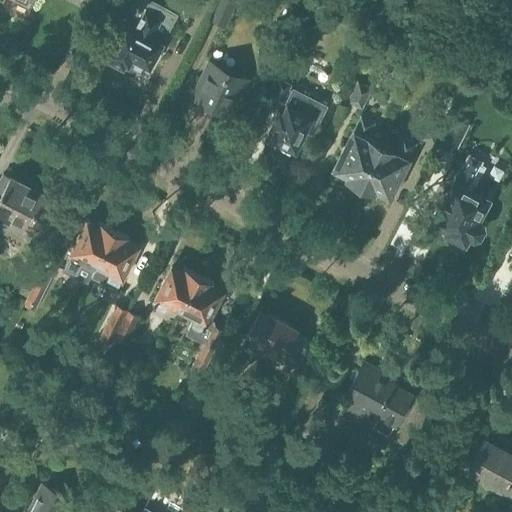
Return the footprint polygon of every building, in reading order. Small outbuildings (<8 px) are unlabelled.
[(137,0),(135,4),(109,52),(111,53),(111,54),(113,60),(121,64),(127,63),(127,62),(128,63),(131,57),(148,67),(168,30),(171,23),(175,16),(146,0),(137,0)] [(219,0),(211,18),(226,26),(238,0),(219,0)] [(211,60),(193,97),(230,115),(248,77),(211,60)] [(292,83),(279,77),(270,96),(283,102),(284,99),(291,86),(292,83)] [(356,82),(347,102),(363,109),(372,89),(356,82)] [(273,136),(295,148),(305,127),(312,131),(326,104),(291,86),(284,99),(287,100),(282,111),(281,110),(274,125),(278,126),(273,136)] [(434,118),(432,117),(421,138),(436,145),(452,114),(439,108),(434,118)] [(335,168),(346,174),(344,178),(360,186),(382,143),(368,136),(376,121),(361,114),(354,128),(355,129),(335,168)] [(456,117),(441,147),(454,153),(469,124),(456,117)] [(360,186),(376,194),(378,189),(389,195),(408,156),(410,156),(417,142),(402,134),(395,149),(382,143),(360,186)] [(433,219),(448,228),(447,231),(465,240),(469,233),(474,236),(479,235),(483,227),(482,222),(476,219),(488,198),(468,187),(477,169),(476,165),(468,161),(464,162),(448,192),(445,191),(437,206),(439,207),(433,219)] [(0,217),(27,231),(28,228),(39,234),(56,199),(3,173),(0,179),(0,189),(3,191),(0,196),(0,217)] [(70,254),(65,265),(62,269),(87,281),(96,265),(115,229),(100,222),(98,226),(88,221),(71,255),(70,254)] [(96,265),(109,272),(107,277),(119,283),(137,245),(126,240),(128,236),(115,229),(96,265)] [(155,304),(165,309),(167,304),(181,311),(199,274),(185,267),(183,271),(172,266),(153,303),(155,304)] [(43,267),(25,302),(36,308),(54,273),(43,267)] [(186,334),(203,342),(190,371),(202,377),(225,329),(215,325),(216,323),(214,323),(215,321),(209,318),(222,290),(211,285),(213,281),(199,274),(181,311),(194,317),(186,334)] [(127,310),(117,305),(102,337),(112,342),(115,337),(114,337),(127,310)] [(261,308),(247,334),(238,329),(230,344),(239,349),(245,338),(281,357),(297,327),(261,308)] [(114,337),(115,337),(126,343),(139,316),(127,310),(114,337)] [(297,367),(311,341),(298,333),(284,359),(297,367)] [(341,404),(375,422),(378,417),(395,426),(401,414),(405,415),(409,406),(406,405),(412,394),(389,381),(391,376),(363,361),(341,404)] [(323,398),(302,436),(315,443),(336,405),(323,398)] [(445,447),(470,461),(465,470),(511,495),(511,494),(511,452),(484,438),(480,446),(465,438),(474,421),(462,415),(445,447)] [(47,432),(32,462),(43,468),(59,437),(47,432)] [(21,441),(10,462),(25,470),(36,449),(21,441)] [(112,458),(104,476),(118,482),(125,464),(112,458)] [(43,481),(27,511),(62,511),(71,496),(43,481)] [(198,511),(204,502),(192,496),(184,511),(198,511)] [(130,511),(126,510),(127,508),(117,503),(112,511),(130,511)]
